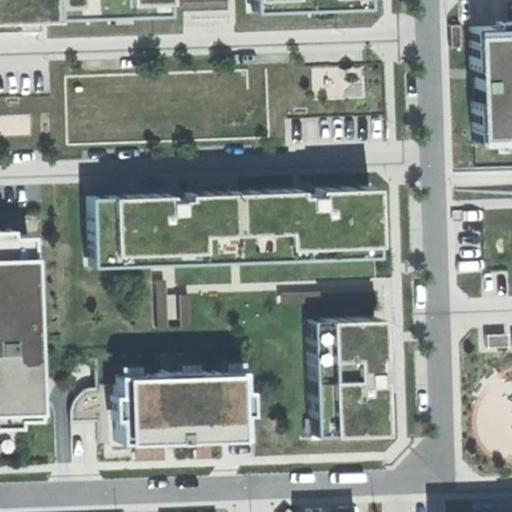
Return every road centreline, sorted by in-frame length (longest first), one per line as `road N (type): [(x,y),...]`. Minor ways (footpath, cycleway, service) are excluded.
road 1 (residential): [(428,160),(0,175)]
road 2 (residential): [(423,34),(0,52)]
road 3 (residential): [(242,481),(0,489)]
road 4 (residential): [(439,474),(242,481)]
road 5 (residential): [(439,474),(433,314)]
road 6 (residential): [(433,314),(428,160)]
road 7 (residential): [(428,160),(423,34)]
